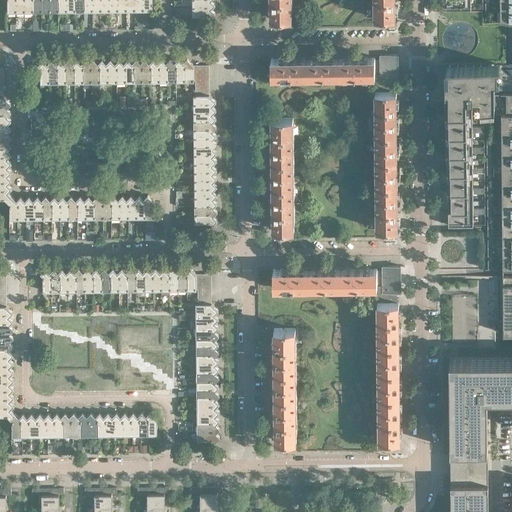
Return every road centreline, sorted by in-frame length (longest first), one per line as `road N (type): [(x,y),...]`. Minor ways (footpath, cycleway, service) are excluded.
road 1 (residential): [(170,465),(171,398),(27,400),(25,252)]
road 2 (residential): [(169,249),(168,179),(25,180),(22,41)]
road 3 (residential): [(250,463),(247,251)]
road 4 (residential): [(420,251),(419,39)]
road 5 (residential): [(247,251),(240,40)]
road 6 (residential): [(421,462),(420,251)]
road 7 (residential): [(240,40),(419,39)]
road 8 (residential): [(420,251),(247,251)]
road 9 (residential): [(421,462),(250,463)]
road 10 (residential): [(170,465),(0,467)]
road 11 (residential): [(25,252),(169,249)]
road 12 (residential): [(22,41),(164,40)]
